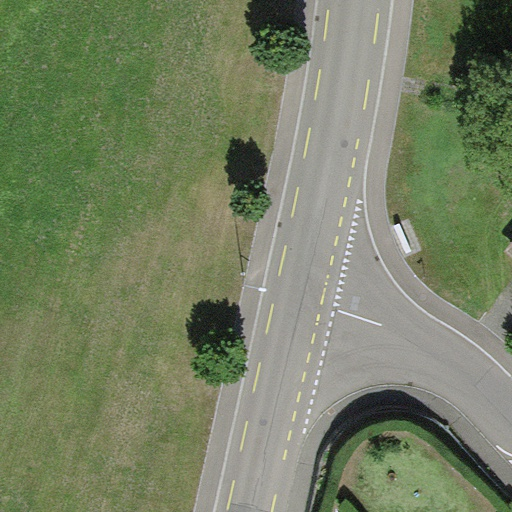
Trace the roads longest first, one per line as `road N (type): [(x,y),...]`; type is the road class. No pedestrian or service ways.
road 1 (tertiary): [(302,291),(353,0)]
road 2 (residential): [(511,423),(473,384),(411,344),(302,291)]
road 3 (tertiary): [(249,511),(302,291)]
